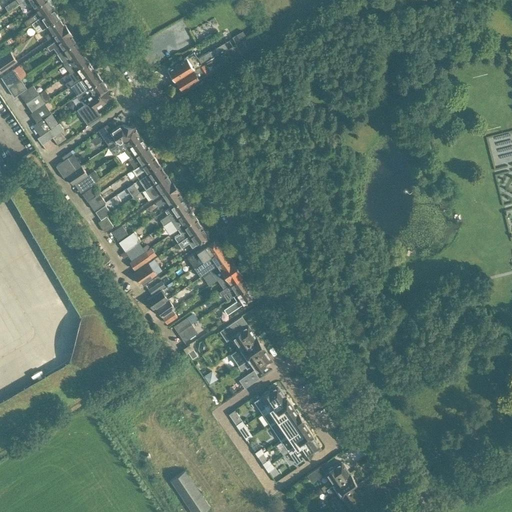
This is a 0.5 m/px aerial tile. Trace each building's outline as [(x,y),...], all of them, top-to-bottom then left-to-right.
[(13,0),(5,6),(8,11),(19,4),(24,0),(13,0)] [(52,8),(47,0),(44,0),(35,6),(38,11),(24,20),(27,26),(32,23),(52,8)] [(59,17),(52,8),(32,23),(35,27),(39,24),(42,29),(48,25),(59,17)] [(51,37),(67,27),(63,21),(62,21),(59,17),(48,25),(52,31),(45,35),(48,39),(51,37)] [(54,41),(50,44),(52,48),(54,47),(57,51),(63,47),(74,40),(72,37),(73,36),(67,27),(51,37),(54,41)] [(230,62),(262,42),(257,33),(210,60),(213,65),(227,57),(230,62)] [(64,61),(81,50),(74,40),(63,47),(57,51),(64,61)] [(71,71),(88,60),(81,50),(64,61),(70,71),(71,71)] [(10,51),(0,58),(0,72),(17,61),(10,51)] [(173,65),(167,69),(175,80),(202,64),(205,62),(210,59),(213,57),(209,51),(198,58),(194,52),(182,59),(180,56),(172,63),(173,65)] [(71,85),(94,69),(88,60),(71,71),(70,71),(69,71),(73,77),(66,81),(68,86),(70,85),(71,85)] [(202,64),(175,80),(181,89),(210,72),(205,63),(205,62),(202,64)] [(21,64),(13,69),(1,77),(7,87),(21,77),(27,73),(21,64)] [(80,93),(101,79),(94,69),(71,85),(74,90),(77,88),(80,92),(80,93)] [(28,87),(21,77),(7,87),(14,96),(19,93),(28,87)] [(108,89),(101,79),(80,93),(80,92),(77,94),(81,100),(82,99),(94,92),(107,95),(108,89)] [(33,84),(28,87),(19,93),(26,102),(39,93),(33,84)] [(105,101),(107,95),(94,92),(82,99),(85,104),(82,106),(87,114),(83,117),(88,125),(92,122),(101,116),(95,108),(105,101)] [(46,103),(39,93),(26,102),(32,112),(46,103)] [(52,112),(46,103),(32,112),(30,113),(36,122),(44,117),(52,112)] [(50,127),(44,117),(36,122),(33,125),(40,136),(43,134),(42,133),(50,127)] [(125,140),(127,125),(121,124),(106,135),(110,141),(112,140),(114,142),(109,145),(110,147),(117,148),(123,144),(125,140)] [(55,125),(50,127),(42,133),(43,134),(47,140),(59,132),(55,125)] [(125,148),(141,138),(134,127),(127,125),(125,140),(123,144),(117,148),(110,147),(115,153),(125,148)] [(132,157),(147,147),(141,138),(125,148),(131,156),(132,157)] [(142,164),(154,156),(147,147),(132,157),(131,156),(129,157),(136,168),(142,164)] [(140,179),(160,165),(154,156),(142,164),(145,168),(137,174),(140,179)] [(76,169),(68,157),(56,165),(64,177),(67,175),(76,169)] [(82,165),(76,169),(67,175),(73,184),(87,175),(82,165)] [(155,182),(166,174),(160,165),(140,179),(143,182),(145,181),(149,187),(155,182)] [(162,197),(177,187),(174,183),(170,178),(169,178),(166,174),(155,182),(158,187),(150,192),(153,197),(159,193),(162,197)] [(89,186),(84,179),(76,185),(81,192),(89,186)] [(9,193),(33,235),(47,227),(23,185),(9,193)] [(181,193),(177,187),(162,197),(155,202),(158,206),(167,200),(171,206),(183,198),(180,194),(181,193)] [(95,195),(90,188),(82,194),(87,201),(95,195)] [(100,192),(96,195),(88,201),(94,210),(106,201),(100,192)] [(171,219),(189,207),(183,198),(171,206),(173,209),(160,218),(165,225),(171,220),(171,219)] [(106,204),(103,206),(95,211),(100,219),(106,215),(111,212),(106,204)] [(189,207),(171,219),(171,220),(178,229),(196,217),(189,207)] [(113,226),(106,216),(106,215),(100,219),(101,220),(98,222),(105,232),(113,226)] [(178,243),(202,226),(196,217),(178,229),(181,233),(175,237),(178,243)] [(128,234),(122,225),(112,232),(119,241),(128,234)] [(209,236),(202,226),(178,243),(174,245),(178,250),(189,242),(193,247),(209,236)] [(134,231),(128,234),(119,241),(125,250),(139,241),(138,241),(140,240),(134,231)] [(194,267),(222,247),(216,238),(188,257),(194,267)] [(145,250),(139,241),(125,250),(131,259),(145,250)] [(222,247),(194,267),(201,277),(209,271),(209,270),(229,257),(222,247)] [(150,258),(145,250),(131,259),(132,260),(130,261),(135,269),(150,258)] [(230,256),(229,257),(209,270),(209,271),(216,280),(217,279),(236,265),(230,256)] [(149,262),(146,264),(133,273),(141,284),(157,273),(149,262)] [(243,275),(236,265),(217,279),(223,289),(224,289),(242,276),(243,275)] [(233,296),(249,285),(242,276),(224,289),(223,289),(219,292),(222,295),(223,294),(227,300),(234,296),(233,296)] [(152,295),(166,285),(162,280),(148,289),(152,295)] [(228,314),(255,295),(249,285),(233,296),(234,296),(237,300),(224,309),(228,314)] [(167,294),(163,288),(147,299),(154,308),(168,299),(165,295),(167,294)] [(169,298),(164,301),(156,307),(162,316),(175,308),(169,298)] [(170,311),(162,316),(167,323),(175,317),(177,316),(173,309),(170,311)] [(245,317),(251,328),(257,325),(251,314),(245,317)] [(188,316),(182,320),(174,326),(178,333),(193,323),(188,316)] [(241,347),(256,337),(248,325),(242,329),(241,330),(235,321),(241,317),(241,316),(220,331),(227,342),(235,337),(241,347)] [(198,332),(193,323),(178,333),(184,342),(198,332)] [(250,359),(264,349),(263,348),(264,347),(257,336),(256,337),(241,347),(249,358),(250,359)] [(236,348),(230,352),(233,356),(239,352),(236,348)] [(272,360),(264,349),(250,359),(249,358),(238,365),(241,369),(246,365),(247,367),(253,363),(257,370),(259,369),(261,369),(264,367),(264,366),(265,364),(272,360)] [(259,377),(254,369),(240,379),(245,387),(259,377)] [(204,389),(211,392),(213,385),(207,383),(204,389)] [(295,409),(286,395),(285,396),(277,385),(270,390),(270,389),(268,391),(267,390),(264,392),(264,394),(262,395),(254,401),(281,441),(296,463),(304,458),(305,458),(306,457),(308,457),(311,455),(311,453),(320,448),(311,435),(313,435),(308,428),(303,421),(304,420),(296,408),(295,409)] [(130,395),(116,404),(122,413),(136,405),(130,395)] [(236,424),(239,428),(245,424),(242,420),(236,424)] [(247,429),(245,424),(239,428),(242,433),(247,429)] [(367,449),(361,441),(368,437),(363,430),(341,444),(351,459),(367,449)] [(255,452),(258,456),(264,452),(261,448),(255,452)] [(262,463),(265,467),(271,463),(268,459),(262,463)] [(332,479),(332,478),(335,482),(349,473),(342,461),(335,466),(335,465),(333,466),(331,466),(329,468),(328,470),(326,471),(332,479)] [(274,467),(271,463),(265,467),(268,471),(274,467)] [(319,466),(305,476),(310,482),(323,473),(319,466)] [(171,479),(193,511),(200,511),(210,506),(186,469),(171,479)] [(350,472),(349,473),(335,482),(343,495),(358,485),(350,472)] [(365,497),(358,485),(343,495),(351,507),(360,500),(365,497)] [(339,498),(336,493),(329,497),(333,502),(339,498)]
